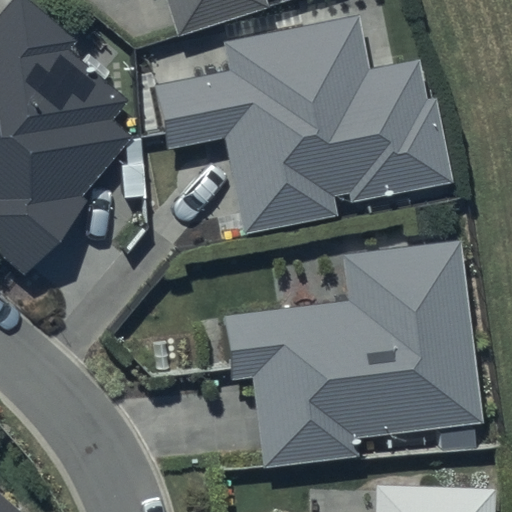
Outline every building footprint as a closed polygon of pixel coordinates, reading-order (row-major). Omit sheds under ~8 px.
[(0,0),(0,256),(16,270),(81,193),(74,188),(124,128),(104,112),(121,92),(60,41),(68,32),(29,0),(0,0)] [(165,0),(178,37),(269,7),(266,0),(165,0)] [(359,13),(224,39),(230,70),(153,85),(166,149),(224,138),(243,234),(337,216),(335,205),(454,182),(437,97),(428,99),(420,58),(370,68),(359,13)] [(474,414),(454,230),(330,243),(335,292),(214,305),(221,375),(246,372),(255,458),(349,448),(347,428),(474,414)] [(494,511),(495,489),(375,484),(374,511),(494,511)] [(13,511),(0,501),(0,511),(13,511)]
